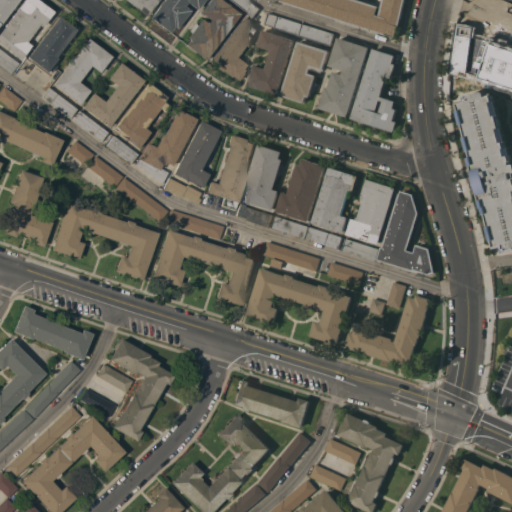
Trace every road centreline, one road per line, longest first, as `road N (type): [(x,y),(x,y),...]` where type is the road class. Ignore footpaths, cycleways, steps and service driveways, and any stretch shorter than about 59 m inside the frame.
road 1 (tertiary): [(511,438),(0,269)]
road 2 (tertiary): [(452,413),(466,308),(424,107),(434,0)]
road 3 (residential): [(434,166),(220,106),(77,0)]
road 4 (residential): [(224,342),(206,399),(181,436),(102,511)]
